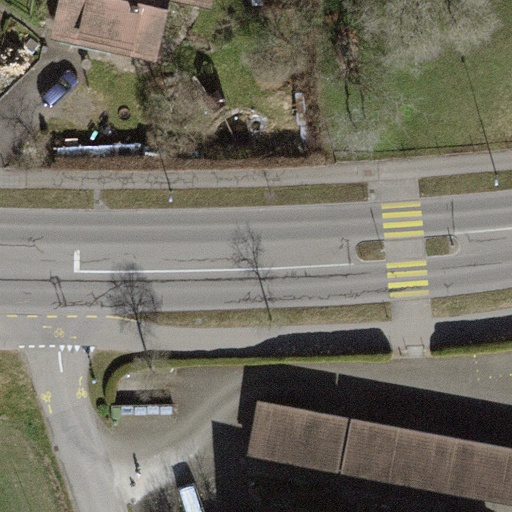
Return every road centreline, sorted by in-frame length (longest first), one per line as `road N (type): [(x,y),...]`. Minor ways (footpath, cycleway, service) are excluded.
road 1 (secondary): [(53,266),(511,238)]
road 2 (residential): [(53,266),(69,417),(102,511)]
